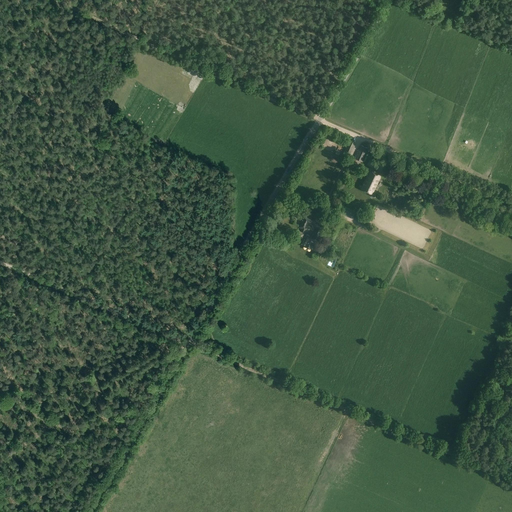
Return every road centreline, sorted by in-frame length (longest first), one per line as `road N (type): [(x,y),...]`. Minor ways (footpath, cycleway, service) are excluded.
road 1 (unclassified): [(91,511),(390,0)]
road 2 (track): [(511,479),(0,262)]
road 3 (track): [(511,201),(59,0)]
road 4 (track): [(173,337),(55,421),(0,396)]
